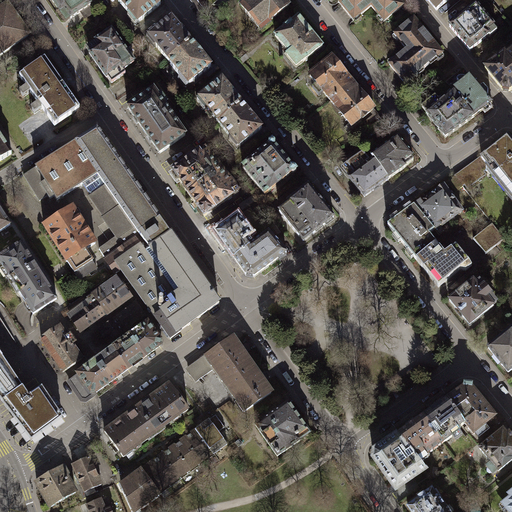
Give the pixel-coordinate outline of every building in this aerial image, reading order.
[(50,0),(59,13),(64,9),(70,18),(80,11),(90,4),(90,3),(87,0),(50,0)] [(160,5),(156,0),(117,0),(130,15),(132,13),(139,22),(160,5)] [(289,6),(284,0),(247,0),(240,5),(258,27),(268,19),(270,21),(289,6)] [(340,0),(338,2),(354,21),(371,7),(384,22),(403,6),(398,0),(340,0)] [(428,0),(437,10),(449,0),(428,0)] [(90,4),(80,11),(84,18),(97,9),(92,2),(90,3),(90,4)] [(0,55),(29,35),(7,4),(0,8),(0,55)] [(476,4),(450,25),(471,50),(489,35),(486,31),(493,25),(476,4)] [(322,47),(298,17),(275,36),(289,53),(286,55),(296,68),(322,47)] [(191,42),(172,18),(150,35),(157,44),(155,45),(168,61),(191,42)] [(413,20),(394,35),(404,47),(401,50),(404,53),(389,66),(405,85),(442,54),(413,20)] [(95,49),(89,54),(106,78),(108,77),(112,83),(125,73),(123,69),(134,61),(111,29),(91,44),(95,49)] [(0,73),(37,48),(33,42),(0,64),(0,73)] [(211,67),(191,42),(168,61),(181,77),(182,75),(189,84),(211,67)] [(511,88),(511,64),(505,56),(504,54),(485,68),(501,90),(509,91),(511,88)] [(353,83),(332,58),(310,76),(317,84),(312,87),(319,95),(323,92),(331,101),(353,83)] [(45,59),(19,77),(54,126),(80,109),(45,59)] [(464,70),(447,83),(454,92),(474,117),(491,103),(464,70)] [(242,104),(222,80),(197,101),(204,110),(206,108),(218,123),(242,104)] [(374,109),(353,83),(331,101),(351,127),(374,109)] [(128,109),(144,131),(169,113),(153,90),(128,109)] [(474,117),(454,92),(444,100),(442,97),(436,101),(434,99),(422,108),(446,138),(474,117)] [(261,128),(242,104),(218,123),(231,139),(233,137),(240,145),(261,128)] [(144,131),(160,153),(185,135),(169,113),(144,131)] [(375,113),(364,122),(370,129),(381,120),(375,113)] [(57,200),(82,183),(90,195),(88,196),(103,216),(102,217),(117,239),(110,244),(109,241),(98,249),(115,273),(120,270),(170,235),(157,216),(118,160),(96,128),(62,152),(24,176),(40,200),(47,195),(50,199),(54,196),(57,200)] [(0,135),(0,160),(12,153),(0,135)] [(412,156),(397,136),(368,157),(386,180),(413,161),(411,158),(412,156)] [(511,143),(508,138),(482,158),(511,194),(511,143)] [(269,144),(269,146),(243,168),(265,195),(276,186),(274,184),(281,178),(283,180),(292,173),(294,173),(296,171),(294,169),(293,169),(274,146),(274,144),(272,142),(269,144)] [(362,199),(386,180),(368,157),(360,147),(336,165),(362,199)] [(222,170),(206,148),(173,172),(189,194),(222,170)] [(476,160),(457,175),(467,188),(486,174),(476,160)] [(238,192),(222,170),(189,194),(205,216),(238,192)] [(454,177),(447,182),(455,193),(462,187),(454,177)] [(334,217),(308,185),(277,210),(298,237),(309,229),(313,234),(334,217)] [(430,195),(429,197),(447,222),(461,211),(454,202),(458,199),(454,194),(451,196),(443,186),(437,191),(434,191),(430,194),(430,195)] [(251,196),(239,206),(242,210),(255,201),(251,196)] [(429,197),(414,206),(435,231),(439,236),(445,232),(441,227),(447,222),(429,197)] [(435,231),(414,206),(387,225),(416,260),(436,243),(430,235),(435,231)] [(72,208),(43,227),(79,280),(96,268),(84,250),(95,243),(72,208)] [(0,231),(10,225),(0,209),(0,231)] [(243,225),(248,233),(261,223),(250,209),(240,216),(245,223),(243,225)] [(216,233),(234,259),(251,247),(251,245),(247,239),(251,236),(248,233),(243,225),(238,218),(216,233)] [(504,239),(492,224),(474,239),(486,253),(504,239)] [(286,253),(268,233),(251,245),(251,247),(234,259),(246,276),(254,277),(286,253)] [(219,303),(170,235),(120,270),(170,338),(194,321),(219,303)] [(57,299),(21,243),(0,256),(0,263),(33,315),(57,299)] [(436,243),(416,260),(439,287),(469,262),(455,246),(445,254),(436,243)] [(116,277),(87,298),(85,295),(74,303),(79,311),(70,317),(81,332),(104,314),(106,316),(131,298),(116,277)] [(472,281),(448,301),(470,327),(494,307),(486,297),(490,294),(484,286),(480,290),(472,281)] [(136,305),(116,320),(122,329),(142,315),(136,305)] [(116,320),(101,330),(108,340),(122,329),(116,320)] [(148,323),(130,336),(145,357),(160,346),(160,341),(148,323)] [(60,327),(41,339),(64,372),(83,359),(72,344),(75,342),(70,334),(67,336),(60,327)] [(511,328),(511,327),(487,348),(509,374),(511,370),(511,328)] [(130,336),(112,348),(128,370),(145,357),(130,336)] [(239,348),(232,339),(225,345),(223,343),(217,347),(219,349),(206,358),(214,369),(224,384),(251,365),(244,356),(245,353),(241,348),(239,348)] [(112,348),(95,361),(110,382),(128,370),(112,348)] [(0,399),(2,402),(22,387),(0,353),(0,399)] [(214,369),(206,358),(188,370),(196,382),(214,369)] [(95,361),(76,374),(91,396),(110,382),(95,361)] [(259,376),(251,365),(224,384),(244,412),(271,393),(264,383),(264,380),(261,376),(259,376)] [(76,374),(68,380),(82,400),(85,400),(91,396),(76,374)] [(149,399),(136,408),(155,434),(188,410),(169,385),(154,396),(155,397),(150,400),(149,399)] [(464,385),(447,399),(465,423),(473,434),(496,416),(474,386),(464,385)] [(22,387),(2,402),(31,441),(63,418),(42,387),(30,396),(31,397),(30,398),(22,387)] [(447,399),(424,415),(443,444),(459,431),(458,429),(465,423),(447,399)] [(288,402),(255,426),(278,457),(300,441),(297,437),(308,429),(288,402)] [(120,420),(103,432),(122,458),(155,434),(136,408),(124,417),(125,418),(121,422),(120,420)] [(424,415),(398,434),(417,457),(425,452),(427,455),(443,444),(424,415)] [(196,429),(214,454),(227,444),(218,432),(224,428),(215,416),(196,429)] [(185,438),(203,462),(214,454),(196,429),(185,438)] [(502,430),(479,449),(498,472),(511,460),(511,436),(508,432),(506,434),(502,430)] [(373,458),(396,490),(425,469),(417,457),(398,434),(374,450),(373,458)] [(180,478),(191,470),(203,462),(185,438),(174,445),(162,454),(180,478)] [(73,452),(78,463),(89,458),(92,457),(83,445),(73,452)] [(151,462),(169,486),(180,478),(162,454),(151,462)] [(78,463),(73,465),(77,475),(75,476),(76,479),(79,478),(85,492),(101,485),(89,458),(78,463)] [(151,462),(121,484),(133,511),(139,508),(169,486),(151,462)] [(64,466),(37,482),(51,507),(76,493),(64,472),(67,470),(64,466)] [(418,499),(408,507),(411,511),(448,511),(431,488),(417,499),(418,499)] [(101,500),(87,506),(89,511),(112,511),(110,508),(106,510),(101,500)]
